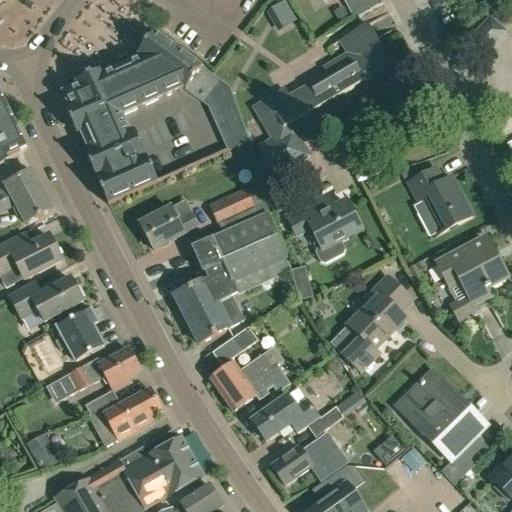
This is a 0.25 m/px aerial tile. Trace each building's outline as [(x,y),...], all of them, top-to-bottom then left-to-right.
[(283,3),(281,0),(269,7),(271,10),(267,13),(277,32),(296,22),(285,2),(283,3)] [(354,21),(379,7),(375,0),(349,0),(344,3),(354,21)] [(496,42),(505,33),(490,19),(481,28),(496,42)] [(334,116),(327,104),(391,66),(367,25),(345,38),(356,58),(329,73),(331,77),(285,104),(279,95),(255,109),(273,140),(259,148),(275,175),(308,156),(297,138),(334,116)] [(489,50),(496,42),(481,28),(474,36),(489,50)] [(77,88),(62,94),(69,109),(65,110),(77,136),(80,134),(81,135),(89,153),(85,155),(108,206),(157,184),(134,133),(130,135),(129,135),(121,117),(160,100),(183,89),(208,108),(228,152),(249,143),(229,88),(209,74),(155,34),(154,35),(138,57),(141,59),(103,76),(101,72),(75,84),(77,88)] [(480,59),(489,50),(474,36),(465,45),(480,59)] [(0,166),(4,164),(2,160),(19,152),(12,134),(15,133),(0,95),(0,166)] [(400,170),(405,179),(418,172),(414,165),(400,170)] [(444,183),(437,169),(408,184),(418,203),(424,200),(442,234),(472,218),(452,179),(444,183)] [(52,211),(31,172),(5,186),(8,190),(0,194),(0,215),(16,207),(26,225),(52,211)] [(256,209),(246,189),(209,206),(218,227),(256,209)] [(344,203),(333,210),(326,198),(310,206),(287,219),(296,236),(310,229),(320,248),(315,250),(314,256),(319,264),(324,266),(342,256),(344,251),(339,242),(359,231),(344,203)] [(178,222),(171,209),(140,225),(154,252),(184,236),(183,235),(198,227),(192,214),(178,222)] [(212,240),(192,249),(204,275),(224,266),(232,284),(237,295),(290,271),(285,259),(287,259),(267,215),(267,216),(226,234),(212,240)] [(61,262),(49,237),(16,254),(10,243),(0,247),(0,278),(5,289),(24,280),(61,262)] [(496,263),(483,240),(437,265),(450,289),(460,283),(469,299),(452,308),(461,325),(479,315),(475,307),(490,298),(485,291),(507,279),(498,261),(496,263)] [(427,268),(423,262),(407,270),(414,282),(422,277),(420,272),(427,268)] [(231,299),(220,279),(207,286),(205,281),(174,297),(186,321),(217,306),(231,299)] [(367,371),(373,366),(373,363),(372,362),(378,355),(374,351),(405,320),(398,314),(411,301),(388,279),(366,301),(370,305),(348,327),(360,339),(343,357),(360,374),(363,370),(365,371),(367,371)] [(35,285),(9,299),(21,320),(35,312),(42,325),(83,302),(71,280),(42,296),(35,285)] [(312,299),(308,284),(295,287),(298,302),(312,299)] [(217,306),(186,321),(199,346),(229,330),(243,323),(231,299),(217,306)] [(76,364),(105,348),(93,327),(98,324),(91,310),(57,329),(63,340),(56,343),(61,352),(68,348),(76,364)] [(238,355),(257,342),(248,329),(229,342),(238,355)] [(222,397),(280,357),(274,349),(240,373),(234,366),(211,382),(222,397)] [(139,372),(129,352),(102,367),(99,361),(69,376),(45,389),(53,402),(76,389),(78,393),(105,379),(113,393),(131,384),(128,379),(139,372)] [(277,395),(291,385),(277,365),(282,361),(280,357),(222,397),(233,413),(255,398),(259,402),(268,396),(266,392),(272,388),(277,395)] [(451,463),(487,428),(432,373),(397,409),(451,463)] [(320,420),(298,390),(251,423),(253,425),(251,426),(250,430),(256,437),(259,438),(261,436),(266,444),(291,426),(298,435),(308,428),(320,420)] [(161,412),(150,391),(123,406),(120,401),(102,411),(111,427),(127,419),(135,433),(152,424),(149,418),(161,412)] [(349,400),(356,410),(365,404),(358,393),(349,400)] [(320,420),(308,428),(313,437),(315,439),(343,419),(336,408),(320,420)] [(140,501),(197,469),(175,431),(153,444),(54,500),(57,505),(44,511),(142,511),(145,510),(140,501)] [(41,473),(60,463),(45,435),(26,445),(41,473)] [(299,449),(271,468),(285,488),(310,470),(320,484),(348,465),(327,435),(301,453),(299,449)] [(511,457),(490,480),(511,501),(511,457)] [(454,486),(466,474),(457,464),(444,477),(454,486)] [(321,505),(310,511),(367,511),(353,491),(365,483),(355,469),(346,469),(312,492),(321,505)] [(214,511),(222,507),(208,486),(180,504),(183,508),(176,511),(173,511),(171,509),(165,511),(214,511)]
